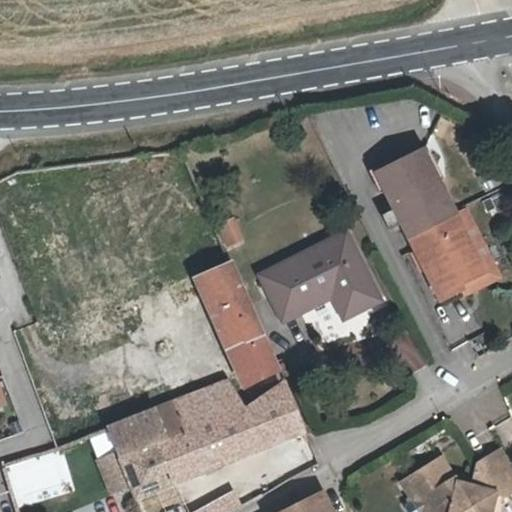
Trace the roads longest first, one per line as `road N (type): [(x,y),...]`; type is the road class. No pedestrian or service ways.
road 1 (tertiary): [(486,41),(200,87),(0,107)]
road 2 (residential): [(511,357),(254,511)]
